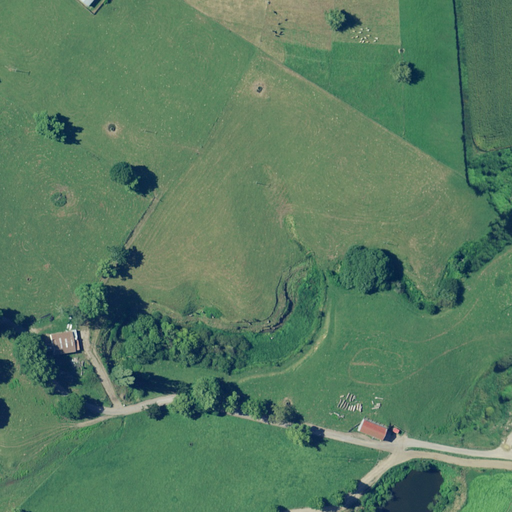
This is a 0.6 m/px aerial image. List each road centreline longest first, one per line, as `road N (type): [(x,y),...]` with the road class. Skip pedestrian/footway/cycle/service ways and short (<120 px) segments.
road 1 (track): [(0,319),(14,323),(70,403),(90,413),(175,398),(461,450),(511,450)]
road 2 (track): [(296,511),(343,509),(417,440)]
